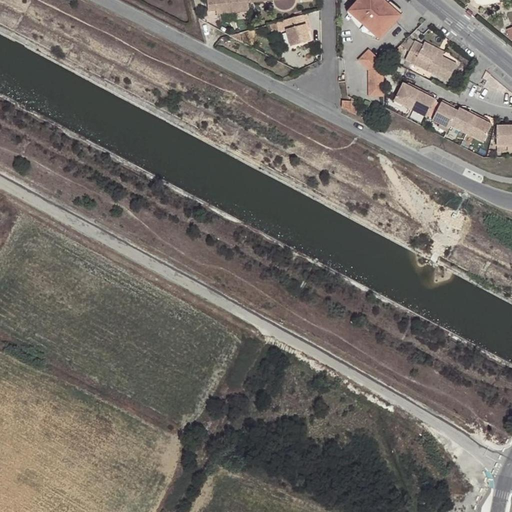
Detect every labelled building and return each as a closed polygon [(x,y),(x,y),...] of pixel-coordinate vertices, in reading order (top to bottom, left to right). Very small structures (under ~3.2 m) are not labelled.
[(247,3),(246,0),(205,0),(207,12),(216,11),(216,14),(248,11),(247,3)] [(246,0),(247,3),(272,1),(273,1),(273,2),(273,3),(273,4),(274,4),(274,5),(274,6),(275,6),(275,7),(276,7),(276,8),(277,9),(278,9),(278,10),(279,10),(280,10),(281,10),(281,11),(282,11),(283,11),(284,11),(285,11),(286,11),(286,10),(287,10),(288,10),(289,10),(289,9),(290,9),(291,8),(292,8),(292,7),(293,7),(293,6),(293,5),(294,5),(294,4),(294,3),(295,2),(295,1),(295,0),(294,0),(246,0)] [(393,24),(399,18),(387,7),(388,6),(382,2),(379,0),(361,0),(358,3),(352,9),(356,13),(353,16),(375,36),(377,33),(381,37),(387,30),(393,24)] [(309,24),(307,14),(281,20),(284,30),(286,30),(290,46),(309,41),(306,25),(309,24)] [(372,39),(375,36),(353,16),(351,19),(352,22),(354,25),(357,28),(359,31),(362,33),(365,36),(368,37),(372,39)] [(405,61),(415,66),(418,59),(431,65),(428,72),(449,83),(458,65),(443,58),(437,55),(439,50),(425,43),(423,46),(415,42),(405,61)] [(369,52),(358,63),(369,73),(368,99),(384,99),(384,85),(384,76),(383,76),(382,65),(369,52)] [(418,59),(415,66),(428,72),(431,65),(418,59)] [(411,110),(421,90),(414,87),(413,89),(408,87),(402,84),(393,101),(411,110)] [(421,90),(411,110),(427,118),(436,101),(432,99),(427,97),(428,94),(421,90)] [(434,122),(451,130),(459,113),(450,108),(451,106),(443,102),(434,122)] [(466,140),(477,115),(471,112),(470,114),(465,112),(461,110),(459,113),(451,130),(450,133),(466,140)] [(466,140),(483,148),(493,126),(488,124),(484,122),(485,118),(477,115),(466,140)] [(508,127),(503,127),(498,127),(498,146),(511,145),(511,123),(508,124),(508,127)]
